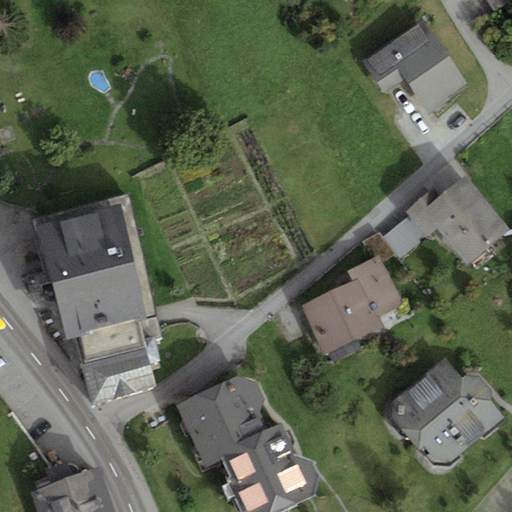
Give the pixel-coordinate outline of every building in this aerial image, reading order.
[(487,0),(495,10),(510,0),(487,0)] [(404,79),(429,113),(468,84),(421,19),(361,62),(384,93),(404,79)] [(430,190),(405,211),(427,237),(436,228),(468,265),(511,228),(465,175),(437,198),(430,190)] [(127,194),(34,218),(65,339),(80,335),(86,360),(81,361),(91,403),(156,387),(150,363),(160,360),(155,339),(164,337),(127,194)] [(346,270),(352,282),(359,278),(378,317),(403,304),(379,254),(346,270)] [(382,326),(378,317),(359,278),(352,282),(301,306),(325,355),(329,353),(334,362),(362,348),(357,338),(382,326)] [(444,356),(392,401),(391,417),(419,450),(424,446),(435,459),(451,461),(503,415),(491,401),(491,391),(477,376),(462,376),(444,356)] [(240,374),(210,388),(236,443),(268,428),(260,411),(265,399),(257,382),(240,374)] [(239,450),(236,443),(210,388),(177,404),(206,466),(224,457),(239,450)] [(282,421),(268,428),(236,443),(239,450),(224,457),(233,476),(228,478),(244,511),(276,511),(311,496),(319,477),(311,461),(298,455),(282,421)] [(115,511),(100,467),(32,490),(39,511),(115,511)]
